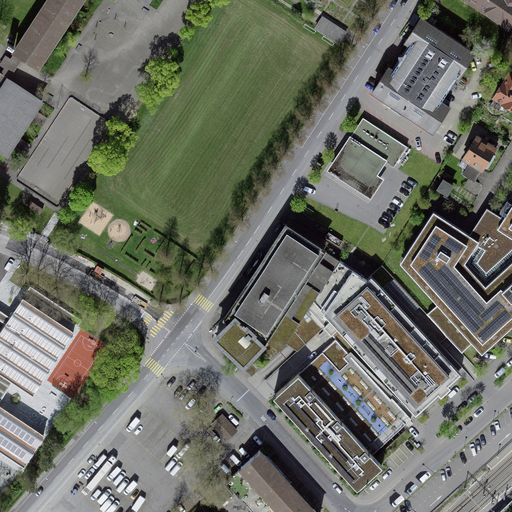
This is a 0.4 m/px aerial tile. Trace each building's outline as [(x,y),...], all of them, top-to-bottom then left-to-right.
[(48,0),(14,52),(14,53),(10,59),(5,56),(3,60),(0,64),(0,63),(0,64),(5,67),(1,73),(0,73),(0,150),(6,154),(13,144),(24,152),(29,144),(18,136),(30,118),(41,125),(46,117),(35,110),(42,100),(9,79),(22,58),(37,67),(80,0),(48,0)] [(511,0),(469,0),(509,26),(511,21),(511,0)] [(315,29),(343,38),(348,24),(320,15),(315,29)] [(477,52),(422,17),(416,26),(406,42),(409,45),(402,56),(394,68),(389,65),(379,80),(371,92),(434,134),(452,107),(443,101),(458,77),(460,78),(477,52)] [(511,74),(509,73),(490,105),(498,110),(503,102),(511,107),(511,74)] [(407,147),(363,118),(357,127),(354,131),(351,136),(387,161),(394,165),(407,147)] [(469,131),(466,129),(453,150),(456,152),(456,153),(469,131)] [(387,161),(351,136),(329,170),(371,198),(384,179),(378,175),(387,161)] [(496,147),(477,136),(463,157),(470,162),(463,173),(474,180),(482,169),(490,156),(496,147)] [(453,185),(444,179),(438,188),(446,194),(453,185)] [(49,195),(48,200),(62,205),(68,186),(53,181),(51,188),(41,185),(39,192),(49,195)] [(511,204),(503,217),(487,207),(474,227),(470,234),(433,210),(400,261),(438,304),(427,314),(462,352),(473,342),(482,352),(511,325),(511,204)] [(340,260),(286,224),(225,317),(230,322),(216,336),(234,353),(254,373),(280,350),(312,301),(340,260)] [(340,260),(312,301),(331,321),(324,327),(325,328),(326,326),(333,333),(331,334),(332,335),(338,329),(416,414),(438,393),(441,396),(445,392),(451,387),(448,384),(457,376),(442,360),(413,328),(382,294),(380,292),(384,288),(371,275),(367,278),(340,260)] [(0,448),(24,464),(44,435),(0,405),(0,371),(33,393),(73,332),(22,298),(0,331),(0,448)] [(335,340),(298,373),(326,404),(354,434),(372,454),(410,419),(392,399),(390,400),(335,340)] [(305,424),(326,404),(298,373),(276,393),(305,424)] [(354,434),(326,404),(305,424),(332,454),(354,434)] [(229,423),(222,414),(212,423),(226,439),(236,431),(229,423)] [(372,454),(354,434),(332,454),(360,485),(382,465),(372,454)] [(253,511),(256,511),(289,482),(275,467),(260,450),(206,498),(205,499),(215,510),(233,494),(229,490),(232,488),(253,511)] [(316,511),(305,500),(289,482),(256,511),(316,511)]
